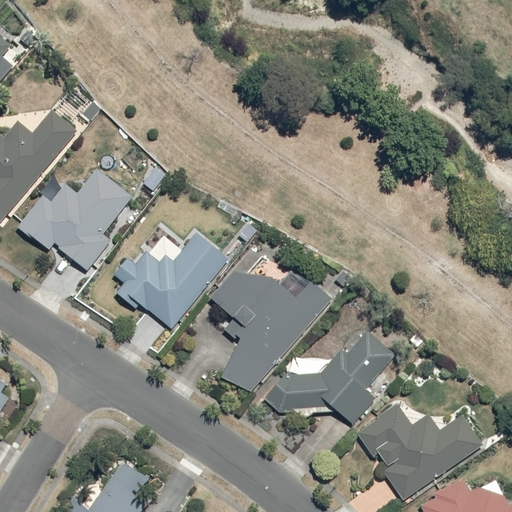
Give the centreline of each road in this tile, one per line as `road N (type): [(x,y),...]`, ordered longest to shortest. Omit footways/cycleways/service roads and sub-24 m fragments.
road 1 (residential): [(307,511),(112,364)]
road 2 (residential): [(22,511),(112,364)]
road 3 (residential): [(112,364),(0,287)]
